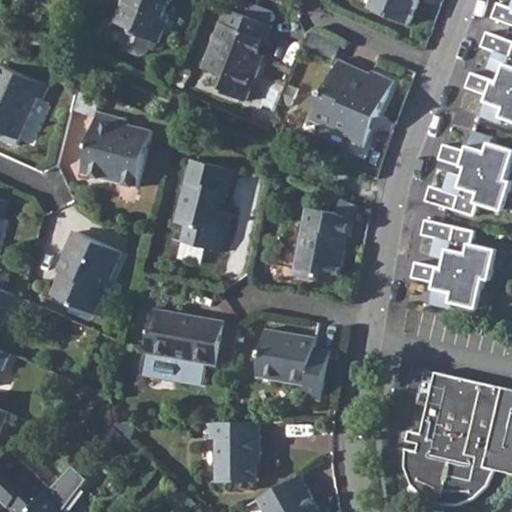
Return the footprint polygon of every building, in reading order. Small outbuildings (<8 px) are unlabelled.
[(134,34),(159,44),(169,19),(164,17),(170,1),(173,2),(173,0),(129,0),(129,3),(125,1),(116,23),(136,31),(134,34)] [(411,25),(421,0),(375,0),(372,9),(411,25)] [(511,7),(500,2),(494,17),(511,24),(511,7)] [(249,103),(262,68),(254,65),(258,55),(263,41),(267,42),(273,27),(228,10),(204,70),(228,79),(223,94),(249,103)] [(511,40),(488,31),(483,46),(495,51),(488,68),(503,73),(499,82),(472,72),(470,79),(467,87),(489,95),(481,115),(500,123),(502,117),(511,120),(511,40)] [(266,59),(258,55),(254,65),(262,68),(266,59)] [(0,135),(20,144),(23,137),(41,95),(47,97),(52,85),(3,63),(0,68),(0,135)] [(350,142),(367,150),(375,132),(372,130),(378,118),(381,119),(397,83),(375,73),(374,76),(343,63),(329,93),(325,92),(313,121),(352,138),(350,142)] [(83,172),(140,186),(154,131),(125,124),(126,118),(100,111),(83,172)] [(432,185),(427,200),(476,215),(479,203),(505,211),(511,186),(511,179),(509,179),(511,167),(511,148),(491,142),(493,136),(473,130),(467,150),(445,144),(440,159),(468,167),(465,176),(450,172),(445,189),(432,185)] [(209,249),(220,252),(224,234),(231,236),(236,215),(221,211),(224,196),(229,197),(236,171),(195,161),(179,223),(189,226),(184,243),(209,249)] [(0,217),(4,219),(8,202),(0,199),(0,217)] [(321,278),(342,282),(348,250),(345,249),(347,238),(353,239),(356,223),(337,214),(310,209),(297,277),(320,281),(321,278)] [(415,270),(413,277),(437,282),(432,303),(452,308),(453,302),(479,308),(486,278),(492,280),(499,249),(473,243),(476,231),(427,219),(423,234),(436,237),(432,255),(447,258),(445,268),(417,261),(415,270)] [(54,293),(97,311),(124,249),(77,229),(60,269),(68,273),(67,277),(61,277),(54,293)] [(226,254),(231,236),(224,234),(220,252),(226,254)] [(181,258),(205,265),(209,249),(184,243),(181,258)] [(0,339),(13,309),(22,313),(29,298),(0,285),(0,339)] [(219,368),(233,371),(242,325),(204,319),(202,323),(186,320),(187,316),(157,310),(149,355),(150,355),(146,377),(204,388),(208,366),(219,368)] [(305,400),(322,403),(331,352),(315,349),(317,339),(266,330),(258,379),(307,387),(305,400)] [(0,346),(0,365),(5,369),(13,352),(0,346)] [(491,485),(498,467),(511,470),(511,385),(437,370),(423,431),(411,428),(408,440),(421,442),(419,450),(407,447),(407,466),(413,483),(424,497),(443,504),(461,504),(479,497),(491,485)] [(0,437),(8,418),(18,421),(21,415),(0,406),(0,437)] [(218,438),(219,481),(258,481),(258,455),(262,455),(261,421),(211,422),(212,438),(218,438)] [(10,508),(14,511),(28,511),(47,493),(53,487),(12,449),(0,461),(0,499),(3,496),(13,505),(10,508)] [(258,499),(265,511),(314,511),(319,510),(300,476),(258,499)] [(67,511),(47,493),(28,511),(67,511)] [(0,499),(10,508),(13,505),(3,496),(0,499)]
